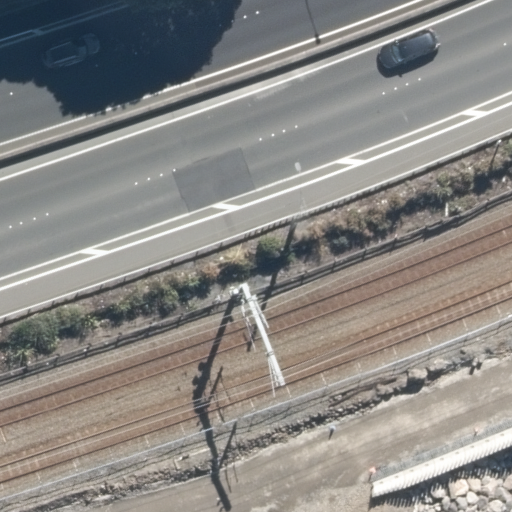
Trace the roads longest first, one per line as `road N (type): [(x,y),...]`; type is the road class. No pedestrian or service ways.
road 1 (trunk): [(511,42),(0,229)]
road 2 (trunk): [(0,96),(275,0)]
